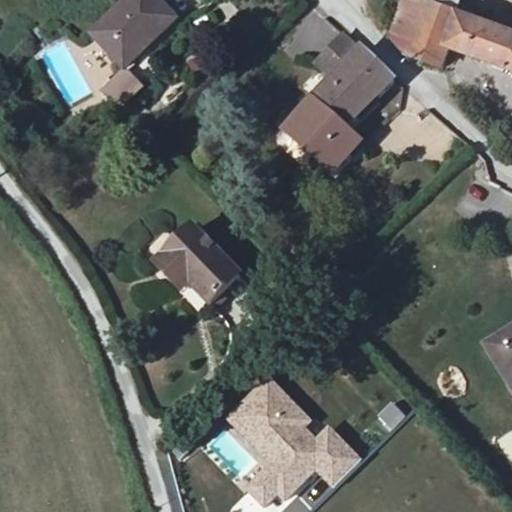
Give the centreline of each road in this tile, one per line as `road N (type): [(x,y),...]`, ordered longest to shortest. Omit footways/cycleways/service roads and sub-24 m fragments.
road 1 (unclassified): [(0,185),(100,320),(157,511)]
road 2 (unclassified): [(511,156),(325,0)]
